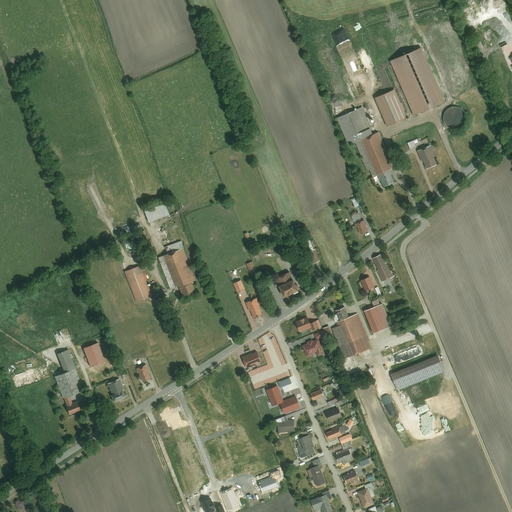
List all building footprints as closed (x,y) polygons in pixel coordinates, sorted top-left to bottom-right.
[(410,52),(433,106),(447,100),(424,46),(410,52)] [(379,63),(398,55),(396,50),(377,58),(379,63)] [(408,53),(391,60),(414,114),(431,107),(408,53)] [(337,61),(332,63),(341,92),(346,90),(337,61)] [(396,89),(377,97),(389,124),(408,116),(396,89)] [(459,105),(444,109),(449,127),(461,124),(459,117),(462,116),(459,105)] [(364,106),(338,117),(349,144),(357,141),(375,133),(364,106)] [(391,168),(395,166),(380,131),(375,133),(357,141),(368,168),(370,168),(373,176),(378,174),(391,168)] [(431,144),(418,150),(423,161),(424,160),(428,169),(438,164),(435,156),(436,156),(431,144)] [(391,168),(378,174),(381,180),(382,179),(384,186),(396,181),(391,168)] [(362,201),(359,202),(364,214),(367,213),(362,201)] [(167,202),(146,210),(151,222),(171,215),(167,202)] [(362,221),(358,212),(352,215),(356,223),(362,221)] [(362,221),(356,223),(357,227),(358,226),(361,234),(369,230),(366,224),(367,224),(365,219),(362,221)] [(315,248),(310,238),(305,240),(310,251),(315,248)] [(166,246),(168,254),(184,248),(182,241),(166,246)] [(168,254),(165,255),(178,288),(197,281),(184,248),(168,254)] [(310,251),(309,251),(314,263),(321,260),(316,248),(315,248),(310,251)] [(382,254),(374,258),(379,270),(378,270),(383,281),(394,276),(388,262),(386,263),(382,254)] [(172,290),(178,288),(165,255),(159,257),(172,290)] [(253,261),(247,263),(251,273),(258,271),(253,261)] [(152,296),(141,265),(125,271),(137,302),(152,296)] [(291,271),(277,278),(280,285),(294,279),(291,271)] [(370,276),(361,279),(366,290),(374,287),(370,276)] [(285,296),(299,290),(294,279),(280,285),(285,296)] [(258,297),(246,302),(250,310),(251,310),(254,318),(263,314),(260,306),(261,306),(258,297)] [(375,306),(365,310),(375,333),(393,326),(384,302),(380,304),(375,306)] [(346,306),(338,310),(342,320),(350,316),(346,306)] [(371,347),(358,313),(350,316),(342,320),(338,321),(340,327),(334,329),(346,358),(371,347)] [(297,322),(300,331),(312,326),(311,322),(309,318),(306,319),(306,317),(300,319),(301,321),(297,322)] [(313,329),(322,326),(319,319),(311,322),(312,326),(313,329)] [(325,336),(323,331),(315,334),(317,339),(325,336)] [(308,343),(303,345),(308,357),(313,355),(312,352),(317,350),(319,355),(325,353),(319,339),(314,341),(313,339),(308,341),(308,343)] [(98,342),(84,348),(92,366),(106,360),(98,342)] [(58,354),(65,372),(76,368),(68,350),(58,354)] [(257,363),(261,361),(257,352),(252,354),(252,353),(242,357),(247,368),(257,364),(257,363)] [(439,355),(392,374),(399,390),(445,371),(439,355)] [(147,364),(137,368),(139,373),(140,372),(144,382),(153,378),(147,364)] [(65,372),(55,376),(64,398),(70,395),(84,390),(76,368),(65,372)] [(359,376),(370,374),(369,368),(358,370),(359,376)] [(120,378),(108,383),(112,393),(112,394),(114,401),(126,396),(123,390),(125,389),(120,378)] [(473,429),(457,382),(451,384),(467,431),(473,429)] [(283,402),(284,400),(278,385),(266,390),(272,406),(281,403),(283,402)] [(220,389),(213,392),(216,401),(223,398),(220,389)] [(322,389),(311,393),(314,400),(317,399),(324,396),(322,389)] [(73,403),(70,395),(64,398),(67,405),(73,403)] [(284,413),(300,407),(296,396),(284,400),(283,402),(281,403),(284,413)] [(324,396),(317,399),(320,405),(327,402),(324,396)] [(341,400),(336,402),(338,406),(348,402),(347,398),(341,400)] [(70,414),(80,410),(77,401),(73,403),(67,405),(70,414)] [(339,407),(327,412),(331,420),(342,416),(339,407)] [(162,422),(169,420),(170,416),(168,410),(159,414),(162,422)] [(173,431),(184,426),(179,413),(170,416),(169,420),(173,431)] [(295,420),(279,421),(280,432),(296,431),(295,420)] [(340,427),(327,432),(330,439),(342,434),(340,427)] [(351,433),(340,437),(343,444),(347,442),(353,439),(351,433)] [(311,434),(301,437),(303,444),(305,449),(314,446),(315,445),(311,434)] [(188,438),(176,443),(181,453),(193,449),(188,438)] [(307,455),(316,452),(314,446),(305,449),(306,451),(307,455)] [(338,454),(337,454),(340,462),(349,458),(349,459),(354,457),(349,447),(337,452),(338,454)] [(371,457),(360,462),(362,466),(373,462),(371,457)] [(322,464),(320,458),(313,461),(315,467),(320,465),(322,464)] [(315,467),(311,468),(314,476),(317,485),(326,482),(320,465),(315,467)] [(352,472),(344,476),(347,483),(356,480),(356,481),(360,479),(356,469),(352,471),(352,472)] [(270,473),(272,477),(272,479),(275,478),(276,480),(281,478),(279,470),(270,473)] [(272,477),(259,482),(263,492),(278,487),(276,480),(275,478),(272,479),(272,477)] [(366,488),(358,491),(365,507),(375,503),(369,490),(368,487),(366,488)] [(232,489),(222,493),(229,510),(239,506),(232,489)] [(324,495),(312,499),(315,509),(321,506),(323,511),(329,511),(333,511),(328,497),(327,494),(324,495)] [(211,498),(201,502),(205,511),(210,511),(216,510),(215,507),(211,498)]
